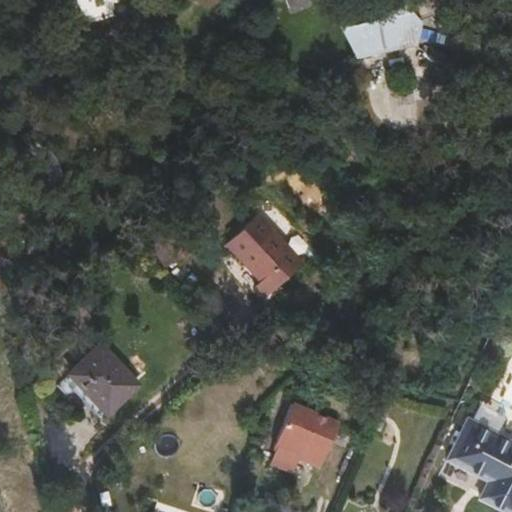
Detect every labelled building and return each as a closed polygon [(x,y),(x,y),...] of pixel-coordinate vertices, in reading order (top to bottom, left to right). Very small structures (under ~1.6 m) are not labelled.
[(310,1),(309,0),(285,0),(289,9),(310,1)] [(415,45),(421,19),(413,11),(341,27),(355,55),(415,45)] [(54,159),(31,125),(19,134),(42,167),(54,159)] [(46,182),(44,166),(42,167),(30,169),(34,185),(46,182)] [(303,262),(259,212),(226,242),(261,279),(254,285),(266,297),(303,262)] [(180,222),(149,243),(165,267),(196,246),(180,222)] [(105,414),(138,384),(100,343),(68,373),(105,414)] [(292,403),(288,413),(268,461),(292,471),(297,458),(319,466),(332,433),(337,422),(326,417),(329,410),(311,402),(308,410),(292,403)] [(464,467),(483,426),(467,418),(447,458),(464,467)] [(508,511),(511,511),(511,441),(483,426),(464,467),(488,479),(479,496),(508,511)]
